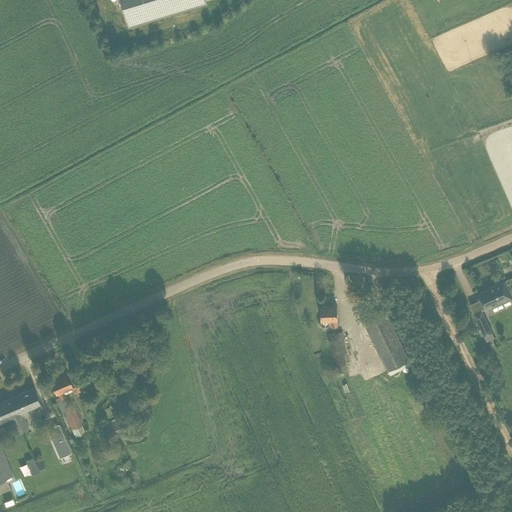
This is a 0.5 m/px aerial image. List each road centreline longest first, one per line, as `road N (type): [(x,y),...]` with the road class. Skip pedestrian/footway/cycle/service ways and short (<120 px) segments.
road 1 (unclassified): [(0,367),(241,263),(276,258),(425,272),(511,237)]
road 2 (track): [(425,272),(511,451)]
